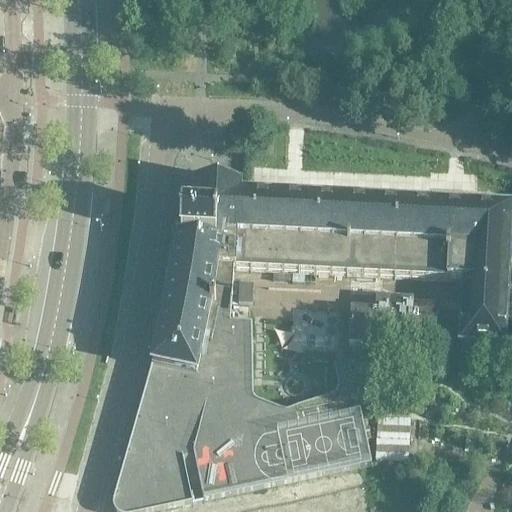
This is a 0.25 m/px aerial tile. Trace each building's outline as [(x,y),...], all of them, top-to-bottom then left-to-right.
[(371,469),(361,419),(348,360),(347,357),(333,360),(337,383),(338,385),(338,387),(337,388),(337,390),(336,392),(335,393),(334,395),(333,396),(331,397),(330,398),(286,415),(285,415),(283,415),(258,405),(256,404),(255,402),(254,401),(254,400),(253,399),(253,397),(252,326),(248,326),(249,312),(231,312),(233,273),(463,285),(459,347),(511,349),(511,306),(506,306),(511,210),(239,196),(240,186),(195,184),(193,219),(181,218),(180,242),(176,242),(171,275),(165,307),(159,338),(154,364),(153,363),(114,504),(113,505),(113,507),(113,508),(113,510),(114,511),(113,511),(169,511),(192,507),(183,462),(194,460),(203,505),(371,469)] [(253,286),(238,285),(237,305),(252,306),(253,286)] [(375,313),(351,311),(349,351),(435,356),(437,317),(413,316),(414,303),(376,301),(375,313)] [(296,312),(295,344),(335,345),(336,313),(296,312)] [(407,464),(409,420),(376,418),(374,463),(407,464)] [(445,459),(446,445),(438,445),(437,458),(445,459)]
